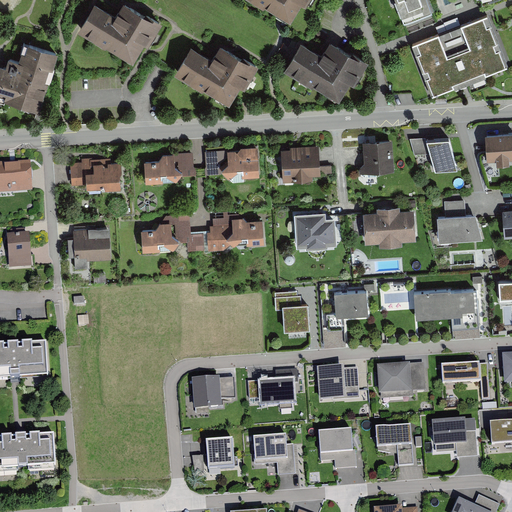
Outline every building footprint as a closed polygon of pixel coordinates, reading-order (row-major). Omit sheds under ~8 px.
[(249,0),(284,20),(295,2),(299,5),(301,0),(249,0)] [(427,0),(394,0),(403,22),(431,11),(427,0)] [(116,18),(95,6),(81,29),(97,38),(98,37),(122,51),(133,57),(143,40),(146,42),(151,34),(152,34),(159,23),(147,16),(146,17),(125,5),(120,14),(119,13),(116,18)] [(488,14),(413,43),(433,95),(508,66),(488,14)] [(319,54),(298,42),(283,69),(335,99),(346,81),(350,84),(363,61),(327,40),(319,54)] [(5,66),(0,64),(0,97),(38,110),(57,53),(25,42),(18,62),(8,59),(5,66)] [(207,58),(186,46),(171,72),(223,103),(234,85),(238,87),(251,64),(215,43),(207,58)] [(511,131),(483,134),(485,153),(486,162),(511,159),(511,131)] [(392,139),(362,141),(364,172),(395,170),(392,139)] [(449,139),(426,140),(431,156),(435,170),(458,169),(449,139)] [(431,156),(426,140),(410,141),(415,157),(431,156)] [(236,150),(208,152),(209,174),(222,173),(232,182),(243,181),(243,177),(258,176),(255,145),(239,146),(236,150)] [(290,149),(281,150),(283,182),(313,180),(313,174),(321,174),(321,173),(332,172),(332,164),(320,165),(319,145),(290,146),(290,149)] [(157,160),(143,161),(144,182),(162,182),(162,186),(174,185),(174,179),(181,173),(195,173),(193,151),(161,153),(157,160)] [(88,163),(72,164),(73,174),(73,183),(85,183),(87,182),(88,184),(101,183),(103,188),(120,188),(119,174),(121,172),(121,163),(112,164),(110,164),(109,166),(109,167),(106,167),(103,164),(97,165),(97,173),(90,173),(90,165),(89,164),(88,163)] [(29,164),(0,165),(0,186),(9,186),(9,190),(30,189),(29,164)] [(446,216),(436,216),(437,241),(481,238),(473,213),(467,214),(466,200),(445,202),(446,216)] [(375,212),(362,212),(364,244),(415,241),(413,209),(399,210),(399,206),(375,207),(375,212)] [(511,211),(501,212),(503,239),(511,238),(511,211)] [(323,212),(293,214),(295,248),(335,245),(333,218),(323,218),(323,212)] [(152,230),(140,229),(141,253),(172,250),(177,240),(189,240),(189,250),(204,249),(204,232),(191,234),(190,214),(165,216),(165,223),(158,223),(152,230)] [(210,233),(207,232),(208,252),(225,251),(234,245),(250,245),(263,245),(260,219),(246,220),(242,217),(213,218),(214,226),(210,226),(210,233)] [(109,228),(72,230),(75,269),(86,269),(85,260),(111,259),(109,228)] [(19,236),(9,237),(11,267),(22,266),(22,261),(30,260),(29,248),(28,235),(19,236)] [(511,280),(498,281),(499,300),(511,299),(511,280)] [(480,287),(413,290),(414,321),(452,319),(453,331),(482,330),(480,287)] [(297,289),(276,289),(277,308),(285,308),(285,327),(307,326),(306,299),(300,299),(300,293),(297,293),(297,289)] [(332,311),(323,311),(325,334),(347,332),(346,319),(369,317),(367,289),(331,292),(332,311)] [(46,343),(0,346),(0,379),(14,378),(48,376),(46,343)] [(511,354),(503,355),(505,384),(511,383),(511,354)] [(411,363),(375,366),(377,397),(427,393),(425,364),(411,365),(411,363)] [(480,364),(442,366),(443,384),(481,382),(480,365),(480,364)] [(480,365),(481,382),(482,400),(490,400),(488,365),(480,365)] [(275,378),(249,380),(250,397),(261,396),(262,402),(294,399),(293,381),(297,381),(296,368),(275,369),(275,378)] [(358,369),(321,371),(323,402),(346,400),(345,393),(359,392),(358,369)] [(233,375),(193,379),(195,406),(221,403),(220,399),(235,398),(233,375)] [(475,417),(434,419),(436,450),(455,449),(456,456),(477,454),(475,417)] [(409,422),(376,425),(378,443),(396,442),(398,466),(413,465),(409,422)] [(511,423),(490,425),(492,445),(511,443),(511,423)] [(351,426),(319,429),(322,460),(334,459),(335,468),(354,467),(351,426)] [(286,433),(254,435),(256,462),(278,461),(278,475),(296,474),(295,444),(286,444),(286,433)] [(21,437),(0,438),(0,469),(57,466),(54,435),(21,437)] [(232,440),(207,442),(209,470),(235,468),(232,440)] [(488,511),(456,498),(450,511),(488,511)]
